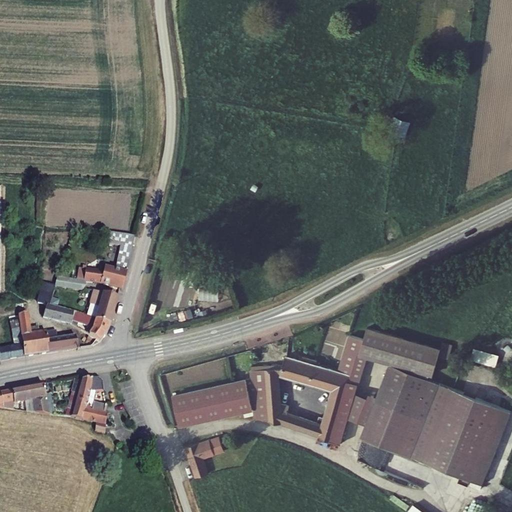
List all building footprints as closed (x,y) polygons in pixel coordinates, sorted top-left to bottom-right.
[(109,251),(121,252),(116,271),(126,272),(134,238),(103,237),(102,256),(109,256),(109,251)] [(160,264),(155,299),(194,305),(196,289),(193,288),(196,270),(160,264)] [(122,289),(126,272),(116,271),(104,269),(100,287),(122,289)] [(49,309),(83,317),(88,319),(94,320),(113,325),(119,299),(53,287),(51,298),(49,309)] [(49,309),(51,298),(38,296),(37,306),(49,309)] [(18,318),(23,347),(25,361),(27,361),(80,351),(78,338),(48,343),(46,335),(30,338),(26,317),(18,318)] [(88,319),(83,317),(77,333),(81,335),(88,319)] [(10,321),(11,338),(19,337),(18,320),(10,321)] [(112,331),(113,325),(94,320),(90,328),(95,330),(91,340),(104,346),(112,331)] [(435,349),(360,326),(355,339),(351,354),(362,358),(426,378),(435,349)] [(355,339),(343,336),(332,371),(341,373),(339,381),(353,386),(362,358),(351,354),(355,339)] [(1,365),(25,361),(23,347),(1,351),(1,365)] [(339,381),(341,373),(332,371),(277,354),(273,370),(271,377),(274,378),(326,393),(331,378),(339,381)] [(478,487),(506,413),(387,368),(358,441),(478,487)] [(271,377),(273,370),(247,370),(247,410),(248,421),(266,421),(266,411),(275,411),(274,378),(271,377)] [(98,422),(105,405),(83,398),(85,390),(101,388),(99,378),(94,375),(76,377),(63,418),(98,422)] [(334,444),(353,386),(339,381),(331,378),(326,393),(316,425),(312,437),(334,444)] [(247,410),(240,379),(167,395),(174,427),(247,410)] [(47,415),(44,385),(0,391),(0,402),(32,398),(33,413),(47,415)] [(248,421),(247,410),(239,412),(238,420),(248,421)] [(312,437),(316,425),(275,411),(266,411),(266,421),(312,437)] [(98,422),(86,421),(86,429),(95,429),(98,422)] [(173,442),(182,472),(194,468),(190,451),(211,445),(207,432),(173,442)]
